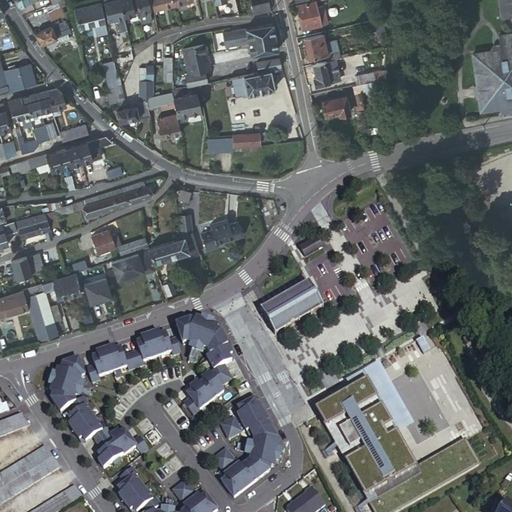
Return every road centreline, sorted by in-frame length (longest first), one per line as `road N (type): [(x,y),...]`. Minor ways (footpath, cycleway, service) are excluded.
road 1 (residential): [(234,511),(291,466),(293,449),(218,292)]
road 2 (tertiary): [(12,366),(218,292)]
road 3 (tertiary): [(318,166),(511,127)]
road 4 (residential): [(172,170),(138,205),(0,258)]
road 5 (residential): [(12,366),(111,511)]
road 6 (residential): [(276,0),(306,148),(318,166)]
road 7 (residential): [(172,170),(118,136),(60,79)]
road 8 (residential): [(148,400),(232,511)]
road 9 (tertiary): [(218,292),(243,277),(280,233),(302,189)]
road 10 (residential): [(302,189),(172,170)]
